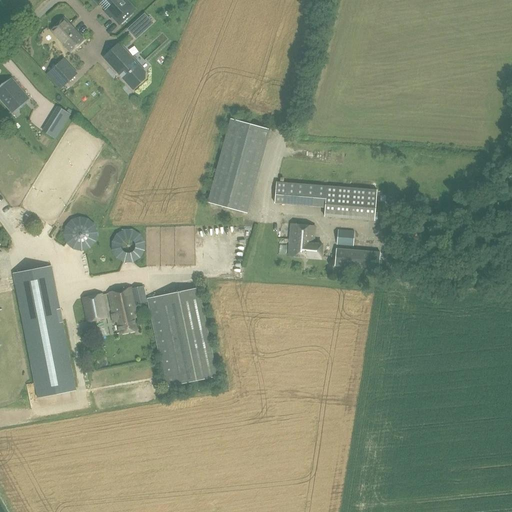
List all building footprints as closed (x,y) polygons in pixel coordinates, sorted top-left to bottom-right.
[(93,0),(98,5),(101,3),(106,8),(103,11),(110,18),(112,16),(120,25),(131,14),(124,6),(126,4),(122,0),(93,0)] [(71,52),(84,40),(65,18),(51,31),(71,52)] [(142,31),(152,22),(148,18),(138,27),(142,31)] [(104,57),(133,89),(148,76),(123,49),(116,55),(111,51),(104,57)] [(49,72),(61,85),(72,75),(60,62),(49,72)] [(11,79),(0,88),(0,97),(13,113),(28,99),(11,79)] [(54,115),(62,111),(58,103),(50,108),(54,115)] [(54,138),(62,126),(49,118),(42,131),(54,138)] [(247,213),(270,129),(231,119),(208,203),(247,213)] [(277,182),(275,202),(326,208),(325,217),(375,222),(378,192),(277,182)] [(320,259),(322,244),(313,243),(315,226),(291,224),(288,256),(320,259)] [(354,246),(355,231),(339,230),(337,241),(333,241),(333,244),(354,246)] [(198,265),(197,243),(148,245),(149,267),(198,265)] [(377,255),(337,252),(336,264),(376,267),(377,255)] [(148,255),(64,267),(67,285),(130,275),(129,272),(139,270),(138,262),(148,260),(148,255)] [(51,266),(14,274),(38,397),(75,390),(51,266)] [(139,317),(136,305),(136,304),(145,302),(141,287),(133,289),(133,288),(108,293),(113,315),(112,315),(114,323),(119,322),(121,334),(137,331),(134,318),(139,317)] [(148,299),(165,388),(216,378),(199,289),(148,299)] [(103,295),(83,299),(87,323),(107,319),(103,295)]
